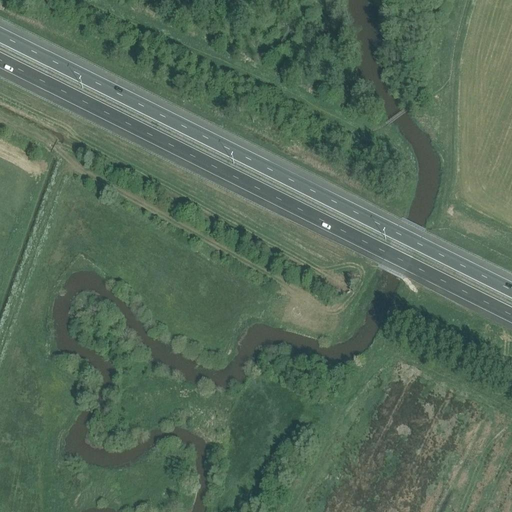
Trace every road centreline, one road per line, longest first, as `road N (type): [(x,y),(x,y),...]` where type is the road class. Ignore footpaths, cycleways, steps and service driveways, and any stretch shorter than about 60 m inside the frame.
road 1 (motorway): [(0,60),(511,316)]
road 2 (motorway): [(511,288),(0,35)]
